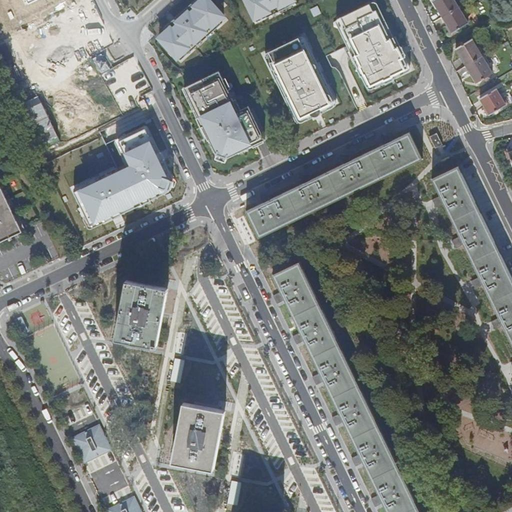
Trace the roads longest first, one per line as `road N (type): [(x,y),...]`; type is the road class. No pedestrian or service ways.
road 1 (residential): [(210,201),(360,511)]
road 2 (residential): [(447,88),(210,201)]
road 3 (residential): [(210,201),(0,303)]
road 4 (residential): [(88,511),(0,345)]
road 5 (residential): [(210,201),(126,34)]
